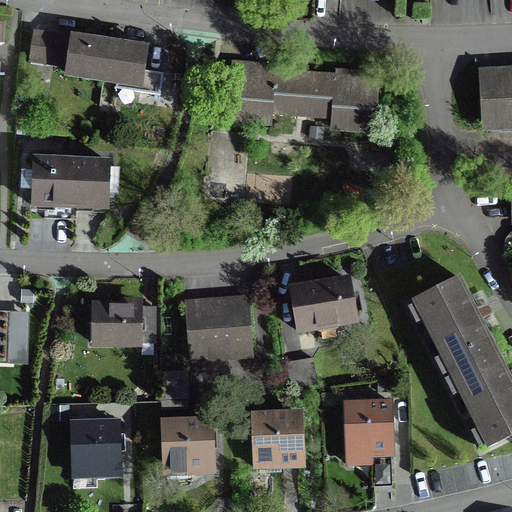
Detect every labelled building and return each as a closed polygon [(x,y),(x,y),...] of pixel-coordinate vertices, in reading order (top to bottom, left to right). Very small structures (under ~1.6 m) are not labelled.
[(30,63),(67,68),(71,39),(34,34),(30,63)] [(66,76),(102,81),(108,45),(71,39),(67,68),(66,76)] [(152,99),(156,71),(142,69),(145,50),(108,45),(102,81),(138,87),(137,97),(152,99)] [(377,78),(334,75),(334,80),(274,75),(274,70),(231,66),(227,120),(270,124),(271,114),(330,118),(330,128),(373,132),(377,78)] [(511,68),(479,71),(483,133),(511,130),(511,68)] [(75,208),(106,209),(108,165),(68,164),(68,162),(54,161),(54,163),(33,162),(31,206),(43,206),(42,220),(69,221),(75,222),(75,208)] [(298,338),(360,327),(351,278),(289,289),(298,338)] [(489,453),(511,441),(511,381),(478,315),(460,280),(411,304),(413,308),(409,310),(417,328),(422,326),(440,361),(434,363),(443,380),(448,378),(450,381),(445,384),(453,400),(458,398),(476,433),(472,435),(481,452),(487,449),(489,453)] [(249,296),(184,301),(189,363),(254,358),(249,296)] [(157,345),(157,307),(143,307),(143,300),(122,300),(122,304),(91,304),(91,350),(143,351),(143,345),(157,345)] [(0,365),(28,366),(29,313),(0,312),(0,365)] [(316,386),(312,360),(285,364),(290,390),(316,386)] [(161,412),(187,410),(186,373),(160,374),(161,412)] [(374,460),(396,459),(394,401),(344,403),(346,461),(346,467),(374,467),(374,460)] [(69,422),(70,406),(50,405),(49,421),(69,422)] [(306,468),(304,411),(252,413),(254,470),(306,468)] [(189,477),(216,476),(214,419),(160,421),(162,474),(166,474),(166,481),(189,480),(189,477)] [(73,481),(122,479),(120,421),(71,423),(73,481)] [(391,487),(391,467),(376,467),(376,487),(391,487)]
